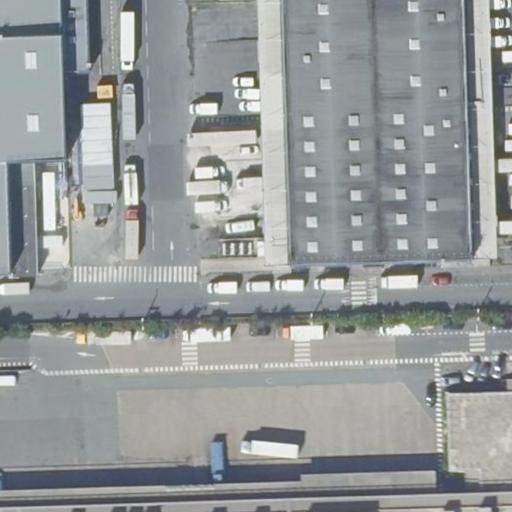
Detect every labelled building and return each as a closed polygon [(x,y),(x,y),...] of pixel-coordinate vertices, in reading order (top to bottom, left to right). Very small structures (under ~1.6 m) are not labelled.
[(0,0),(0,272),(13,272),(9,162),(68,160),(65,71),(88,71),(87,0),(0,0)] [(265,265),(291,264),(290,256),(273,257),(268,121),(286,121),(286,114),(269,115),(265,0),(257,0),(262,121),(265,265)] [(291,264),(291,265),(473,258),(471,221),(489,220),(487,144),(469,145),(468,109),(485,108),(482,0),(265,0),(269,115),(286,114),(286,121),(268,121),(273,257),(290,256),(291,264)] [(471,221),(473,258),(498,258),(494,110),(489,0),(482,0),(485,108),(468,109),(469,145),(487,144),(489,220),(471,221)] [(479,472),(480,494),(511,493),(511,393),(446,395),(449,473),(479,472)] [(302,500),(436,496),(436,472),(301,475),(302,482),(302,500)] [(0,508),(302,500),(302,482),(0,491),(0,508)]
